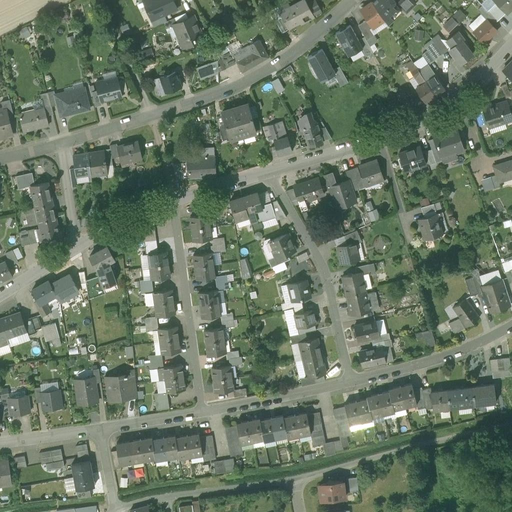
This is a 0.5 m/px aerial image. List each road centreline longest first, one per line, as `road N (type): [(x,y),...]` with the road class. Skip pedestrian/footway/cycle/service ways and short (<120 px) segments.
road 1 (residential): [(268,173),(378,140),(458,99),(511,47)]
road 2 (residential): [(351,0),(264,74),(152,115)]
road 3 (residential): [(351,383),(326,274),(268,173)]
road 4 (residential): [(511,423),(292,481)]
road 5 (unclassified): [(202,414),(173,202)]
road 6 (residential): [(0,296),(126,218),(173,202)]
road 7 (residential): [(292,481),(115,507)]
road 8 (unclassified): [(351,383),(464,350),(511,325)]
road 9 (residential): [(152,115),(0,157)]
road 10 (unclassified): [(202,414),(351,383)]
road 11 (unclassified): [(99,0),(152,115)]
